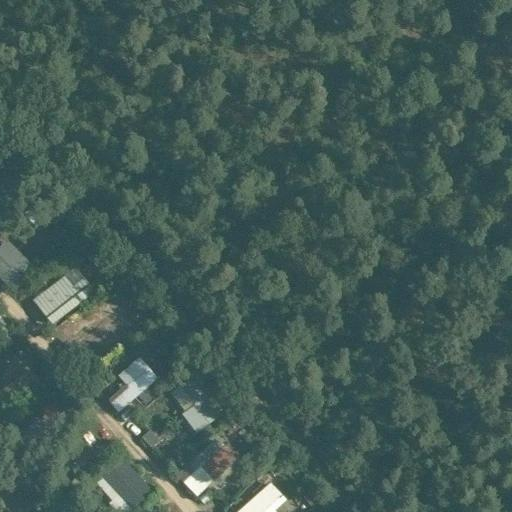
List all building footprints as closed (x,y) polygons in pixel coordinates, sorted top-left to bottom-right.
[(0,259),(0,278),(14,293),(39,270),(15,245),(0,259)] [(76,268),(33,302),(52,326),(95,293),(76,268)] [(71,331),(92,357),(131,327),(111,301),(71,331)] [(140,358),(120,376),(130,388),(112,405),(120,414),(159,379),(140,358)] [(170,395),(197,434),(222,416),(195,377),(170,395)] [(104,394),(112,402),(128,387),(120,379),(104,394)] [(176,476),(197,498),(238,461),(217,438),(176,476)] [(120,511),(131,511),(154,491),(124,459),(96,486),(120,511)] [(275,511),(287,502),(270,483),(238,511),(275,511)]
